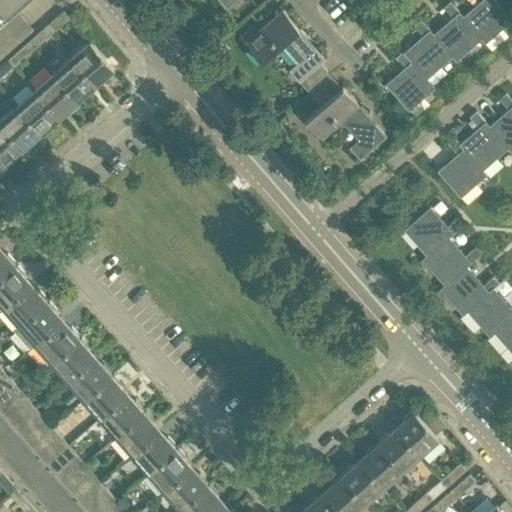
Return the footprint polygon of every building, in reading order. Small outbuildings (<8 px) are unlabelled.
[(0,0),(0,17),(1,19),(23,0),(0,0)] [(456,60),(482,37),(463,15),(464,15),(450,0),(443,6),(453,16),(434,33),(453,55),(452,55),(456,60)] [(486,42),(511,18),(496,0),(480,0),(464,15),(463,15),(482,37),(486,42)] [(326,58),(283,8),(245,41),(262,60),(282,43),(298,61),(289,69),(300,81),(300,80),(311,93),(332,75),(321,62),(326,58)] [(51,33),(70,17),(64,10),(46,26),(51,33)] [(0,38),(10,30),(1,19),(0,17),(0,38)] [(435,86),(436,86),(428,77),(452,55),(453,55),(434,33),(421,18),(414,24),(423,34),(404,51),(435,86)] [(34,49),(51,33),(46,26),(28,42),(34,49)] [(221,36),(212,26),(202,35),(211,45),(221,36)] [(0,58),(34,29),(33,28),(19,40),(10,30),(0,38),(0,58)] [(96,84),(111,71),(115,68),(91,40),(72,57),(96,84)] [(15,65),(34,49),(28,42),(9,58),(15,65)] [(409,109),(435,86),(404,51),(403,49),(396,55),(405,66),(386,83),(409,109)] [(78,100),(96,84),(72,57),(54,72),(78,100)] [(0,78),(15,65),(9,58),(0,66),(0,78)] [(60,116),(78,100),(54,72),(36,89),(60,116)] [(342,87),(332,75),(311,93),(321,105),(306,118),(323,138),(343,121),(358,139),(350,146),(360,158),(387,135),(344,85),(342,87)] [(42,132),(60,116),(36,89),(18,104),(42,132)] [(511,98),(506,92),(499,98),(509,108),(490,125),(477,110),(509,147),(508,147),(511,151),(511,98)] [(0,120),(24,148),(42,132),(18,104),(0,119),(0,120)] [(488,174),(488,173),(484,169),(508,147),(509,147),(477,110),(470,116),(479,126),(461,143),(460,143),(488,174)] [(0,157),(5,164),(24,148),(0,120),(0,157)] [(462,197),(488,174),(460,143),(461,143),(456,137),(449,143),(458,153),(438,170),(462,197)] [(232,170),(227,175),(238,187),(243,182),(232,170)] [(448,225),(434,209),(431,206),(405,229),(427,254),(450,236),(465,223),(459,216),(448,225)] [(466,255),(450,236),(427,254),(422,258),(445,284),(468,266),(482,253),(476,246),(466,255)] [(0,278),(16,264),(0,246),(0,278)] [(0,301),(4,306),(32,282),(16,264),(0,278),(0,301)] [(484,284),(468,266),(445,284),(440,288),(463,314),(468,310),(495,287),(500,282),(494,275),(484,284)] [(21,325),(49,301),(32,282),(4,306),(21,325)] [(511,305),(511,306),(495,287),(468,310),(490,336),(495,332),(511,317),(511,305)] [(49,301),(21,325),(15,330),(30,348),(37,343),(64,319),(49,301)] [(511,317),(495,332),(511,351),(511,317)] [(53,361),(80,337),(64,319),(37,343),(53,361)] [(69,380),(96,355),(80,337),(53,361),(69,380)] [(85,398),(112,374),(111,372),(96,355),(69,380),(85,398)] [(0,391),(13,380),(5,371),(0,374),(0,391)] [(101,417),(129,393),(112,374),(85,398),(101,417)] [(0,407),(21,389),(13,380),(0,391),(0,407)] [(0,409),(7,417),(29,398),(21,389),(0,407),(0,409)] [(117,435),(145,411),(129,393),(101,417),(111,428),(117,435)] [(15,427),(37,407),(29,398),(7,417),(15,427)] [(23,436),(45,417),(37,407),(15,427),(23,436)] [(421,453),(439,438),(435,433),(423,419),(415,410),(397,426),(421,453)] [(133,453),(161,429),(145,411),(117,435),(133,453)] [(423,419),(435,433),(444,425),(432,411),(423,419)] [(31,445),(53,426),(45,417),(23,436),(31,445)] [(40,455),(62,436),(53,426),(31,445),(40,455)] [(403,470),(421,453),(397,426),(379,442),(403,470)] [(149,471),(177,447),(161,429),(133,453),(149,471)] [(48,464),(70,445),(62,436),(40,455),(48,464)] [(385,485),(403,470),(379,442),(361,458),(385,485)] [(56,473),(78,454),(70,445),(48,464),(56,473)] [(165,490),(193,466),(177,447),(149,471),(165,490)] [(64,482),(86,463),(78,454),(56,473),(64,482)] [(367,501),(385,485),(361,458),(343,474),(367,501)] [(449,485),(466,469),(461,462),(443,478),(449,485)] [(72,492),(94,472),(86,463),(64,482),(72,492)] [(181,508),(208,483),(193,466),(165,490),(181,508)] [(0,481),(11,495),(18,489),(2,471),(0,473),(0,481)] [(80,501),(102,481),(94,472),(72,492),(80,501)] [(343,511),(354,511),(367,501),(343,474),(324,490),(343,511)] [(459,496),(476,481),(470,474),(453,489),(459,496)] [(430,501),(448,486),(449,485),(443,478),(424,494),(430,501)] [(88,510),(110,490),(102,481),(80,501),(88,510)] [(184,511),(213,511),(225,502),(208,483),(181,508),(184,511)] [(26,511),(29,511),(34,508),(18,489),(11,495),(26,511)] [(440,511),(458,497),(459,496),(453,489),(434,506),(440,511)] [(89,511),(102,511),(118,499),(110,490),(88,510),(89,511)] [(311,511),(343,511),(324,490),(306,506),(311,511)] [(408,511),(417,511),(430,501),(424,494),(406,510),(408,511)] [(123,511),(127,509),(118,499),(102,511),(123,511)] [(511,511),(511,503),(508,499),(499,506),(504,511),(511,511)] [(233,511),(225,502),(213,511),(233,511)]
